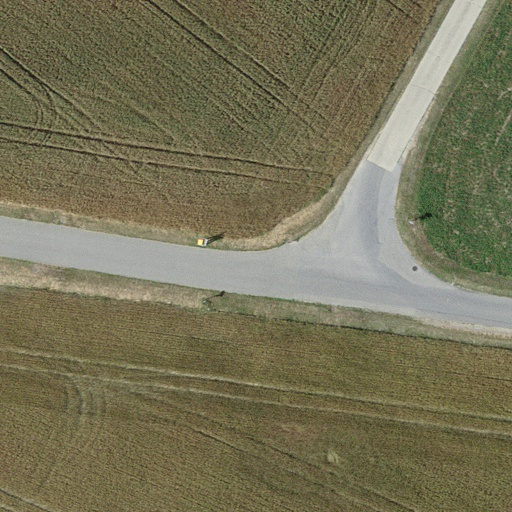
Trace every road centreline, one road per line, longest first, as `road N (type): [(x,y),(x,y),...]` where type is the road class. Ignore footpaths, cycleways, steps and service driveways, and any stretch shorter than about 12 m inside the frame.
road 1 (unclassified): [(511,314),(0,236)]
road 2 (track): [(471,0),(375,177),(337,288)]
